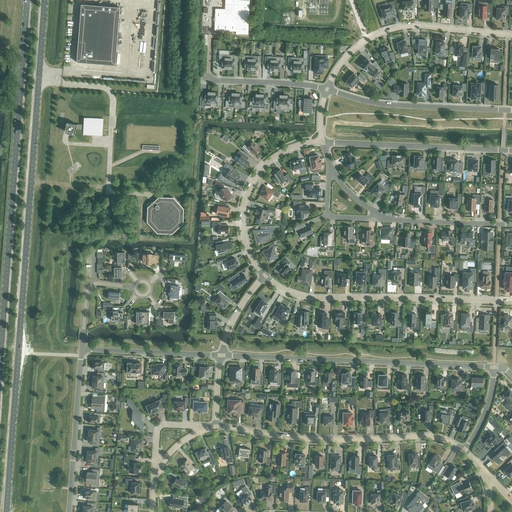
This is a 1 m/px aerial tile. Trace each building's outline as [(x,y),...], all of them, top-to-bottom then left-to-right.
[(236,34),(248,35),(249,0),(225,0),(225,9),(215,9),(214,31),(236,32),(236,34)] [(417,5),(416,0),(410,0),(411,2),(402,2),(402,4),(400,4),(401,8),(403,8),(403,10),(414,9),(414,5),(417,5)] [(437,8),(437,0),(424,0),(424,5),(423,4),(423,8),(424,8),(424,10),(433,11),(433,7),(437,8)] [(455,9),(454,0),(451,0),(451,4),(444,4),(443,16),(451,16),(451,9),(455,9)] [(395,7),(394,1),(391,2),(392,6),(385,8),(385,7),(379,8),(381,13),(382,13),(384,19),(388,18),(390,17),(391,17),(395,16),(393,8),(395,7)] [(491,12),(491,2),(484,2),(484,6),(478,6),(478,11),(477,11),(476,11),(476,15),(477,16),(478,16),(478,18),(486,19),(486,12),(491,12)] [(472,10),(472,4),(466,3),(465,7),(460,6),(460,7),(459,7),(458,12),(460,12),(460,17),(464,18),(467,18),(468,18),(468,10),(472,10)] [(81,4),(76,62),(115,65),(120,7),(81,4)] [(508,13),(508,6),(503,6),(503,9),(497,9),(497,12),(496,12),(496,16),(497,16),(497,19),(500,20),(500,21),(504,21),(504,20),(505,20),(505,13),(508,13)] [(427,43),(427,40),(416,39),(417,44),(418,44),(418,54),(421,54),(421,55),(423,55),(423,54),(426,55),(426,52),(430,53),(430,48),(426,48),(427,45),(427,43)] [(407,48),(405,41),(404,41),(401,41),(401,42),(397,43),(398,44),(396,45),(397,48),(398,48),(400,53),(407,51),(408,54),(412,53),(410,47),(407,48)] [(444,47),(445,43),(441,43),(441,42),(437,42),(435,53),(443,54),(443,56),(447,56),(448,51),(445,50),(445,47),(444,47)] [(455,44),(454,56),(460,56),(459,66),(465,67),(466,53),(463,52),(463,45),(455,44)] [(480,52),(481,47),(477,46),(477,47),(473,47),(471,47),(470,52),(473,52),(472,57),(481,58),(481,53),(480,52)] [(384,47),(383,48),(381,48),(381,49),(381,50),(378,51),(381,59),(382,59),(384,63),(395,59),(393,52),(389,53),(387,47),(384,48),(384,47)] [(498,59),(499,49),(498,49),(498,48),(492,48),(492,49),(491,49),(490,56),(487,55),(486,62),(495,63),(495,62),(495,58),(498,59)] [(297,72),(300,72),(303,72),(303,69),(304,69),(304,68),(303,68),(303,65),(307,65),(307,58),(307,51),(304,51),(303,58),(297,58),(297,72)] [(228,70),(228,55),(219,55),(219,61),(222,61),(222,64),(221,64),(221,66),(222,66),(222,68),(224,69),(228,69),(228,70)] [(228,55),(228,70),(228,69),(231,69),(234,69),(234,66),(235,66),(235,65),(234,65),(234,62),(238,62),(238,55),(228,55)] [(247,70),(251,70),(251,59),(245,59),(245,56),(242,55),(242,62),(245,62),(245,65),(244,65),(244,67),(245,67),(245,69),(247,69),(247,70)] [(251,59),(251,70),(254,70),(257,70),(257,67),(258,67),(258,66),(257,66),(257,63),(261,63),(261,56),(258,56),(257,59),(251,59)] [(270,71),(274,71),(274,57),(265,57),(265,63),(268,63),(268,66),(267,66),(267,68),(268,68),(268,70),(270,70),(270,71)] [(274,57),(274,71),(277,71),(280,71),(280,68),(281,68),(281,67),(280,67),(280,64),(284,64),(284,57),(274,57)] [(293,72),(297,72),(297,58),(288,57),(288,64),(291,64),(291,67),(290,67),(290,69),(291,69),(291,71),(293,71),(293,72)] [(310,57),(310,65),(314,65),(314,73),(323,73),(323,69),(324,69),(325,67),(327,67),(328,59),(315,58),(315,57),(310,57)] [(372,73),(371,75),(375,78),(380,71),(378,70),(380,68),(375,61),(373,64),(366,58),(359,65),(366,71),(368,69),(372,73)] [(364,82),(366,79),(360,74),(358,77),(353,73),(350,76),(348,78),(348,79),(345,82),(348,84),(347,85),(350,88),(351,87),(352,88),(354,85),(355,86),(358,82),(357,81),(360,79),(364,82)] [(430,88),(430,74),(425,74),(425,83),(417,83),(417,94),(419,94),(419,96),(421,96),(421,97),(422,97),(422,96),(423,96),(423,94),(426,95),(426,88),(430,88)] [(483,91),(484,91),(484,83),(476,83),(476,86),(471,85),(471,91),(470,91),(470,95),(471,95),(471,99),(476,99),(476,97),(480,97),(480,93),(480,90),(483,91)] [(399,96),(407,96),(408,84),(400,84),(399,86),(394,86),(394,93),(397,93),(397,92),(399,92),(399,96)] [(446,90),(446,84),(443,84),(443,87),(435,87),(435,97),(443,98),(443,90),(446,90)] [(462,84),(462,86),(453,86),(453,96),(454,96),(454,97),(457,97),(457,96),(458,96),(458,95),(461,95),(461,96),(461,95),(462,95),(462,91),(466,91),(466,84),(462,84)] [(489,100),(498,100),(498,85),(486,85),(486,92),(489,92),(489,100)] [(211,106),(211,103),(211,92),(208,92),(208,93),(205,93),(205,95),(205,97),(205,100),(202,100),(201,106),(211,106)] [(211,103),(217,103),(217,107),(220,107),(221,101),(217,100),(217,97),(218,97),(218,96),(218,93),(215,93),(212,92),(211,92),(211,103)] [(225,107),(235,108),(235,93),(232,93),(232,94),(229,94),(229,96),(229,98),(229,101),(226,101),(225,107)] [(235,93),(235,108),(244,108),(245,102),(241,101),(241,98),(242,98),(242,97),(242,94),(239,94),(236,93),(235,93)] [(249,108),(259,109),(259,94),(256,94),(256,95),(253,95),(253,97),(253,99),(253,102),(250,102),(249,108)] [(259,94),(259,109),(268,109),(269,103),(265,102),(265,99),(266,99),(266,98),(266,95),(263,95),(260,94),(259,94)] [(273,109),(283,110),(283,95),(280,95),(280,96),(277,96),(277,98),(277,100),(277,103),(274,103),(273,109)] [(283,95),(283,110),(292,110),(293,104),(289,103),(289,100),(290,100),(290,99),(289,99),(290,96),(287,96),(284,95),(283,95)] [(298,115),(303,115),(303,112),(312,113),(312,100),(313,100),(313,99),(312,99),(306,98),(306,99),(303,99),(304,99),(303,106),(298,106),(298,115)] [(84,118),(83,135),(102,136),(103,119),(84,118)] [(68,123),(66,131),(75,134),(77,125),(68,123)] [(159,146),(159,150),(168,151),(172,152),(173,152),(173,151),(174,151),(174,150),(176,130),(177,130),(177,129),(176,129),(176,128),(175,128),(129,126),(128,126),(128,127),(127,147),(127,148),(127,149),(137,149),(142,148),(142,145),(159,146)] [(261,150),(252,142),(247,147),(244,145),(242,147),(248,153),(250,150),(255,155),(261,150)] [(237,161),(245,168),(249,162),(243,158),(245,155),(239,151),(237,153),(238,154),(237,156),(239,158),(237,161)] [(353,157),(352,158),(349,153),(344,156),(347,161),(344,162),(348,169),(357,164),(356,162),(357,161),(356,159),(355,158),(354,159),(353,157)] [(317,155),(311,156),(311,157),(310,157),(312,169),(313,169),(314,173),(321,171),(320,167),(321,167),(321,166),(321,165),(320,164),(319,159),(319,158),(319,157),(319,156),(318,155),(317,156),(317,155)] [(393,164),(403,165),(404,157),(400,157),(400,156),(396,155),(396,156),(393,156),(392,161),(387,161),(387,168),(392,168),(393,164)] [(426,164),(423,164),(423,156),(419,156),(419,155),(415,155),(415,156),(414,156),(414,168),(420,168),(419,170),(426,171),(426,164)] [(444,165),(440,165),(441,157),(433,157),(432,168),(440,168),(440,171),(444,171),(444,165)] [(468,171),(477,171),(477,160),(473,160),(473,159),(468,159),(468,171)] [(306,166),(302,167),(300,160),(290,162),(292,170),(293,171),(294,171),(295,171),(296,170),(296,169),(299,168),(301,174),(307,172),(306,166)] [(457,171),(457,173),(462,173),(462,166),(457,165),(458,160),(457,160),(456,160),(454,160),(453,160),(450,160),(450,171),(457,171)] [(494,172),(495,160),(487,160),(486,164),(486,165),(486,167),(483,167),(483,175),(489,175),(489,172),(494,172)] [(233,172),(235,169),(228,165),(226,168),(229,170),(225,177),(236,183),(240,176),(233,172)] [(287,174),(285,176),(280,170),(278,171),(278,170),(275,172),(276,172),(274,174),(280,183),(281,185),(287,180),(288,181),(290,179),(287,174)] [(359,181),(363,185),(364,185),(367,180),(370,182),(374,177),(368,173),(365,177),(360,173),(359,173),(358,175),(357,175),(355,177),(356,178),(355,178),(355,179),(356,179),(355,180),(358,182),(359,181)] [(223,185),(216,182),(214,185),(218,187),(217,191),(220,192),(219,194),(220,196),(223,197),(222,200),(226,201),(230,199),(232,194),(230,194),(230,193),(229,191),(223,188),(222,187),(224,187),(223,185)] [(307,197),(319,197),(319,196),(320,195),(320,191),(319,190),(319,189),(315,189),(312,189),(313,183),(305,183),(305,189),(307,190),(307,197)] [(375,187),(374,186),(373,189),(370,193),(373,194),(378,197),(382,192),(386,193),(390,186),(387,184),(385,187),(378,183),(375,187)] [(272,194),(277,197),(280,193),(274,189),(272,191),(265,186),(262,191),(259,195),(267,201),(272,194)] [(439,198),(443,198),(443,188),(439,188),(439,196),(431,195),(430,200),(429,200),(429,201),(429,203),(429,204),(430,204),(430,205),(435,205),(435,207),(438,207),(438,206),(439,198)] [(394,204),(402,205),(403,195),(395,193),(394,204)] [(457,209),(457,208),(458,202),(461,202),(461,194),(458,194),(457,199),(449,198),(448,198),(448,199),(449,199),(448,208),(449,208),(457,209)] [(494,202),(493,201),(493,200),(485,200),(485,195),(481,194),(481,203),(484,203),(484,211),(493,211),(493,205),(494,205),(494,202)] [(475,201),(478,202),(479,195),(473,195),(473,198),(467,198),(466,210),(475,210),(475,201)] [(183,224),(183,209),(173,198),(159,197),(152,204),(148,207),(147,222),(157,233),(172,234),(183,224)] [(298,219),(303,219),(303,218),(304,213),(308,213),(308,206),(300,205),(300,202),(294,202),(294,206),(297,206),(297,213),(298,213),(297,218),(298,218),(298,219)] [(217,214),(228,216),(229,208),(222,207),(222,204),(216,203),(215,206),(218,207),(217,214)] [(270,212),(274,213),(275,209),(268,207),(267,211),(258,208),(257,210),(256,210),(255,213),(256,214),(255,217),(264,220),(266,214),(269,215),(270,212)] [(222,225),(221,225),(221,222),(212,222),(212,229),(217,228),(217,234),(221,233),(221,234),(224,234),(224,233),(228,233),(228,225),(224,225),(224,226),(222,226),(222,225)] [(296,234),(300,233),(302,237),(313,233),(309,225),(305,227),(305,226),(304,227),(303,224),(294,228),(296,234)] [(253,230),(256,244),(262,241),(264,242),(266,242),(268,241),(269,239),(270,237),(270,235),(270,229),(275,229),(274,226),(275,226),(275,225),(261,226),(261,230),(253,230)] [(343,238),(349,238),(349,244),(354,244),(355,236),(352,235),(352,226),(344,226),(343,238)] [(395,236),(392,236),(392,228),(388,228),(388,229),(381,229),(381,230),(380,230),(380,234),(381,234),(381,239),(390,239),(390,244),(395,244),(395,236)] [(372,234),(370,234),(371,230),(361,230),(361,238),(362,238),(362,241),(365,241),(365,243),(370,243),(370,245),(374,245),(374,235),(372,235),(372,234)] [(455,239),(451,239),(452,231),(445,230),(445,232),(442,232),(441,240),(451,240),(451,245),(455,246),(455,239)] [(432,232),(430,232),(430,231),(426,231),(425,231),(425,232),(424,232),(424,237),(422,237),(422,241),(423,241),(423,246),(424,246),(424,247),(428,247),(428,253),(435,253),(435,245),(431,245),(431,243),(431,242),(431,240),(432,232)] [(323,245),(328,245),(328,250),(334,251),(334,242),(331,242),(331,241),(332,241),(331,241),(332,240),(332,239),(332,233),(331,233),(332,232),(328,232),(328,233),(324,233),(323,245)] [(475,240),(472,239),(472,232),(461,232),(461,241),(469,241),(469,245),(471,245),(471,247),(475,248),(475,240)] [(415,239),(410,239),(410,233),(404,233),(404,237),(401,237),(400,246),(409,246),(409,248),(414,248),(415,239)] [(482,247),(491,248),(492,235),(483,234),(483,238),(482,238),(481,242),(483,242),(482,247)] [(231,242),(223,244),(222,240),(215,242),(216,245),(217,250),(219,255),(218,255),(218,256),(226,252),(225,251),(230,250),(229,248),(232,247),(231,242)] [(273,248),(275,246),(274,243),(268,246),(270,249),(263,252),(265,255),(266,255),(268,261),(270,261),(271,262),(273,261),(274,260),(273,259),(277,257),(273,248)] [(97,258),(98,258),(98,264),(97,264),(97,273),(104,273),(104,264),(105,264),(105,258),(104,258),(104,252),(97,252),(97,258)] [(114,262),(114,265),(121,265),(121,263),(125,263),(125,252),(117,252),(117,262),(114,262)] [(143,262),(148,262),(148,263),(151,263),(151,262),(155,262),(158,262),(158,255),(155,255),(151,255),(151,253),(148,253),(148,255),(143,255),(143,262)] [(179,259),(179,261),(184,261),(185,256),(185,255),(181,255),(181,253),(173,253),(173,254),(170,254),(170,264),(174,264),(175,259),(179,259)] [(221,261),(222,264),(225,263),(228,269),(232,268),(232,269),(236,268),(235,266),(238,265),(238,264),(237,261),(236,259),(228,261),(227,258),(221,261)] [(286,258),(281,263),(284,265),(279,270),(284,276),(291,269),(288,265),(290,263),(286,258)] [(121,265),(114,265),(114,267),(113,267),(114,278),(122,278),(122,267),(121,267),(121,265)] [(505,290),(511,290),(511,267),(507,267),(506,267),(506,268),(506,272),(505,272),(505,273),(505,274),(504,274),(503,277),(504,278),(505,278),(505,279),(504,279),(503,280),(503,282),(504,283),(505,283),(505,284),(504,284),(503,285),(503,288),(504,289),(505,289),(504,290),(505,290)] [(400,279),(404,279),(404,268),(397,268),(397,272),(393,272),(393,282),(397,282),(398,282),(399,282),(399,283),(400,283),(400,282),(400,283),(400,279)] [(436,280),(439,280),(440,268),(434,268),(434,276),(428,276),(428,287),(436,287),(436,280)] [(382,278),(386,278),(386,269),(382,269),(381,271),(379,271),(378,275),(374,275),(374,276),(373,276),(372,280),(374,280),(373,285),(374,285),(374,286),(378,286),(378,285),(381,285),(382,278)] [(476,273),(475,273),(476,269),(471,269),(471,273),(464,273),(463,277),(462,277),(462,282),(463,282),(463,288),(464,288),(464,289),(468,289),(468,288),(472,288),(472,283),(472,284),(472,281),(475,281),(476,281),(476,273)] [(304,270),(303,277),(299,277),(298,283),(303,283),(303,284),(310,285),(310,283),(311,282),(311,280),(310,279),(311,271),(304,270)] [(419,279),(421,279),(422,270),(415,270),(415,273),(410,273),(409,285),(418,285),(418,281),(419,280),(419,279)] [(329,278),(332,278),(333,271),(324,271),(324,276),(321,275),(321,279),(320,279),(320,282),(321,282),(321,286),(329,286),(329,278)] [(346,279),(350,279),(351,271),(346,271),(346,274),(338,274),(337,286),(345,286),(346,279)] [(359,283),(359,284),(362,284),(362,283),(364,283),(365,279),(368,279),(368,272),(365,272),(365,273),(357,272),(357,276),(355,276),(355,280),(356,280),(356,283),(359,283)] [(236,274),(228,279),(231,285),(233,284),(236,288),(248,281),(243,274),(240,276),(239,276),(238,276),(236,274)] [(454,280),(458,280),(458,274),(454,274),(454,276),(446,276),(446,287),(448,287),(448,288),(452,288),(452,287),(454,288),(454,280)] [(490,281),(489,281),(489,276),(482,275),(482,280),(481,280),(481,289),(483,289),(484,290),(486,290),(487,290),(487,289),(490,289),(490,281)] [(219,283),(216,286),(222,291),(225,288),(219,283)] [(169,297),(178,298),(180,287),(170,286),(170,292),(169,293),(168,294),(168,295),(169,295),(169,297)] [(107,299),(119,300),(120,292),(108,291),(107,299)] [(222,297),(224,295),(219,291),(217,294),(220,296),(215,302),(223,308),(224,309),(227,305),(226,305),(228,302),(222,297)] [(255,311),(261,314),(265,307),(264,307),(267,303),(262,300),(261,301),(259,299),(253,308),(255,310),(255,311)] [(286,318),(284,317),(289,308),(286,307),(285,308),(283,306),(283,305),(280,303),(278,308),(279,308),(275,316),(280,318),(279,320),(283,322),(286,318)] [(111,320),(114,320),(119,320),(119,321),(123,321),(123,318),(122,318),(122,313),(118,313),(118,312),(113,312),(113,316),(111,316),(111,320)] [(174,318),(174,312),(163,312),(163,318),(168,318),(168,323),(174,323),(174,318)] [(308,324),(308,312),(300,312),(300,316),(299,316),(299,317),(296,317),(296,326),(303,326),(303,324),(308,324)] [(347,320),(344,320),(344,313),(335,312),(335,316),(334,316),(334,319),(335,320),(335,321),(336,321),(336,326),(342,326),(342,325),(347,325),(347,320)] [(352,316),(353,316),(353,323),(361,323),(361,329),(365,329),(366,321),(361,321),(362,313),(354,312),(353,313),(352,316)] [(327,321),(326,320),(326,313),(318,313),(317,326),(323,327),(323,329),(329,329),(329,321),(327,321)] [(402,321),(398,321),(398,313),(391,313),(390,324),(395,324),(394,326),(401,327),(402,321)] [(426,313),(425,319),(424,322),(425,322),(425,327),(431,328),(431,327),(435,328),(436,328),(436,321),(431,320),(431,313),(426,313)] [(456,322),(452,321),(452,315),(450,315),(450,313),(446,313),(446,315),(443,314),(443,326),(445,326),(445,328),(450,328),(450,326),(452,326),(451,329),(455,330),(456,322)] [(217,318),(216,318),(216,314),(208,314),(208,318),(207,330),(216,330),(216,326),(217,326),(218,322),(217,322),(217,318)] [(380,315),(380,314),(377,314),(377,315),(372,315),(371,315),(371,320),(372,320),(372,325),(380,325),(380,326),(383,326),(383,320),(380,320),(380,315)] [(416,320),(416,319),(416,314),(407,314),(407,326),(412,326),(412,329),(419,329),(419,321),(416,320)] [(473,326),(469,326),(470,314),(462,314),(461,326),(467,326),(467,329),(469,329),(469,332),(472,332),(473,326)] [(259,322),(263,317),(260,315),(256,320),(257,321),(255,324),(254,324),(253,325),(259,329),(263,324),(259,322)] [(479,329),(488,329),(489,315),(479,315),(479,323),(476,323),(475,332),(479,332),(479,329)] [(511,325),(511,326),(511,317),(508,317),(508,316),(504,316),(504,317),(503,317),(503,328),(511,328),(511,332),(511,331),(511,325)] [(263,327),(261,332),(270,337),(272,332),(263,327)] [(97,371),(104,372),(104,370),(108,370),(108,364),(107,363),(104,363),(103,363),(103,362),(93,361),(93,368),(97,368),(97,371)] [(128,363),(127,372),(128,372),(132,372),(132,373),(136,373),(136,372),(141,373),(141,372),(141,364),(142,364),(142,363),(141,363),(141,364),(136,363),(133,363),(128,363)] [(152,365),(151,374),(163,375),(163,379),(167,380),(167,373),(164,373),(164,364),(157,364),(157,365),(152,365)] [(173,365),(173,375),(181,376),(181,375),(186,375),(187,369),(183,369),(181,369),(181,365),(173,365)] [(200,367),(200,378),(208,378),(209,367),(206,367),(206,366),(203,366),(203,367),(200,367)] [(240,383),(244,383),(245,375),(241,375),(241,371),(238,368),(230,367),(230,372),(229,373),(229,376),(230,377),(230,381),(231,381),(232,382),(235,382),(235,381),(240,381),(240,383)] [(259,385),(263,385),(263,376),(259,376),(260,369),(251,368),(251,375),(250,375),(250,378),(251,378),(251,379),(259,379),(259,385)] [(270,374),(269,374),(269,378),(270,378),(270,381),(277,382),(277,385),(280,385),(281,379),(278,378),(278,371),(276,371),(276,369),(273,369),(272,371),(270,371),(270,374)] [(292,387),(299,387),(300,378),(295,378),(295,371),(287,371),(287,375),(286,375),(285,376),(285,378),(286,379),(287,379),(286,383),(292,383),(292,387)] [(307,371),(307,376),(306,376),(306,380),(307,380),(307,381),(310,381),(311,383),(311,385),(317,385),(318,379),(314,378),(315,371),(307,371)] [(329,383),(329,386),(329,390),(335,390),(335,380),(332,380),(332,372),(324,371),(324,382),(328,382),(329,383)] [(347,387),(354,387),(355,380),(351,380),(351,374),(350,374),(350,372),(347,372),(347,374),(342,374),(342,375),(340,374),(340,379),(342,379),(342,383),(347,384),(347,387)] [(93,375),(93,382),(104,382),(104,373),(97,373),(97,376),(93,375)] [(398,374),(397,383),(395,383),(395,387),(397,387),(397,388),(405,388),(405,390),(409,390),(410,384),(406,384),(406,375),(398,374)] [(379,375),(378,385),(384,385),(384,389),(390,389),(390,382),(387,381),(387,376),(386,375),(385,375),(383,375),(382,375),(379,375)] [(416,388),(424,388),(424,391),(427,391),(428,383),(424,383),(425,376),(417,375),(416,379),(415,379),(415,382),(416,382),(416,388)] [(440,390),(446,390),(446,384),(443,384),(443,376),(442,376),(440,376),(439,376),(437,376),(436,386),(440,386),(440,390)] [(360,387),(367,388),(367,387),(373,387),(373,381),(369,381),(367,381),(367,377),(360,377),(360,387)] [(471,386),(482,386),(482,378),(478,378),(476,378),(471,378),(471,386)] [(452,380),(452,389),(456,389),(456,391),(464,391),(464,385),(461,385),(461,381),(452,380)] [(104,382),(93,382),(92,388),(96,388),(96,391),(103,392),(104,382)] [(507,408),(509,411),(511,408),(511,392),(509,390),(507,392),(505,390),(502,393),(504,395),(503,395),(508,401),(506,403),(509,406),(507,408)] [(92,397),(92,403),(105,403),(105,395),(98,394),(97,397),(92,397)] [(163,394),(162,399),(159,400),(155,402),(154,400),(150,402),(151,404),(146,406),(150,414),(154,412),(155,412),(155,411),(157,411),(158,411),(158,410),(163,408),(161,403),(162,402),(166,403),(167,395),(163,394)] [(142,414),(142,413),(127,397),(127,403),(133,409),(132,418),(136,422),(136,424),(140,428),(140,431),(143,431),(144,422),(139,416),(141,414),(142,414)] [(185,398),(185,402),(175,402),(175,404),(173,404),(173,408),(175,408),(175,409),(178,410),(178,411),(182,411),(182,410),(185,410),(185,404),(188,404),(188,398),(185,398)] [(191,398),(190,404),(194,404),(194,411),(207,411),(207,402),(199,402),(199,398),(191,398)] [(243,401),(230,400),(226,400),(226,404),(228,405),(228,413),(232,413),(235,413),(236,413),(239,413),(240,407),(243,407),(243,401)] [(294,408),(288,408),(288,416),(287,416),(286,419),(287,419),(287,422),(295,423),(296,417),(296,414),(297,414),(297,408),(301,408),(301,402),(295,401),(294,408)] [(105,403),(92,403),(92,408),(96,409),(96,412),(104,412),(105,403)] [(273,403),(272,411),(269,410),(268,420),(275,421),(276,414),(279,415),(280,404),(273,403)] [(261,404),(260,408),(250,407),(249,415),(253,416),(253,417),(253,416),(255,416),(255,417),(255,416),(259,417),(260,410),(263,411),(264,405),(261,404)] [(429,406),(429,410),(421,410),(421,421),(429,422),(429,414),(432,414),(433,406),(429,406)] [(388,415),(392,415),(391,408),(385,409),(386,413),(380,413),(380,419),(379,420),(379,423),(380,423),(381,424),(385,423),(385,424),(388,424),(388,423),(389,423),(388,415)] [(450,415),(454,416),(455,410),(450,409),(450,412),(447,412),(447,410),(440,409),(440,414),(441,414),(441,417),(439,417),(438,422),(449,423),(450,415)] [(361,420),(360,421),(360,422),(360,423),(361,423),(361,424),(361,425),(370,425),(370,418),(374,417),(373,410),(369,411),(369,413),(361,413),(361,420)] [(409,412),(409,411),(408,411),(398,412),(398,413),(398,420),(398,421),(399,421),(409,420),(409,419),(409,412)] [(304,412),(304,417),(306,417),(305,424),(306,424),(314,424),(315,424),(315,415),(309,414),(309,413),(304,412)] [(88,422),(98,423),(98,422),(100,422),(100,413),(94,413),(94,416),(89,416),(88,422)] [(341,418),(343,418),(344,424),(346,424),(346,425),(350,425),(349,424),(352,424),(352,420),(352,417),(352,413),(341,413),(341,418)] [(324,417),(324,425),(330,425),(332,425),(333,425),(334,417),(324,417)] [(468,427),(467,427),(469,423),(461,420),(457,430),(465,433),(466,430),(467,430),(468,427)] [(89,430),(88,436),(100,437),(100,436),(98,436),(99,430),(100,431),(100,427),(97,427),(97,430),(89,430)] [(497,441),(499,443),(503,439),(501,436),(499,438),(494,432),(489,437),(489,436),(486,439),(485,440),(491,446),(497,441)] [(100,437),(88,436),(88,442),(92,442),(92,445),(99,446),(100,437)] [(142,447),(142,440),(132,440),(131,451),(141,452),(141,447),(142,447)] [(504,442),(495,450),(498,453),(492,458),(498,464),(502,460),(499,457),(503,453),(506,456),(511,452),(505,446),(507,445),(504,442)] [(220,448),(222,459),(227,458),(228,463),(233,462),(232,451),(228,452),(228,447),(220,448)] [(252,456),(249,456),(250,449),(239,447),(238,456),(242,457),(241,458),(245,459),(245,457),(248,458),(247,463),(251,463),(252,456)] [(87,451),(87,457),(98,458),(99,448),(96,448),(95,451),(87,451)] [(194,454),(196,458),(198,457),(199,460),(202,458),(202,460),(206,458),(206,457),(209,455),(205,448),(196,452),(196,453),(194,454)] [(259,450),(258,461),(266,462),(266,465),(269,465),(270,459),(267,459),(268,451),(259,450)] [(276,464),(285,465),(284,471),(288,471),(289,461),(286,461),(286,453),(284,453),(283,452),(283,453),(277,452),(276,464)] [(410,467),(417,467),(417,468),(420,468),(419,460),(417,460),(416,453),(409,454),(410,467)] [(296,454),(295,465),(301,465),(301,468),(303,468),(303,472),(307,472),(307,465),(304,465),(305,455),(296,454)] [(319,470),(325,470),(326,464),(323,464),(323,456),(321,456),(321,455),(320,454),(318,454),(317,455),(317,456),(316,456),(315,460),(314,460),(314,461),(313,463),(314,464),(315,464),(315,466),(319,466),(319,470)] [(374,471),(380,472),(380,467),(377,467),(377,456),(375,456),(375,455),(371,455),(371,456),(369,456),(369,461),(368,461),(368,465),(369,465),(369,467),(374,467),(374,471)] [(396,469),(396,470),(401,470),(400,462),(396,462),(396,455),(388,455),(388,458),(387,459),(387,463),(388,463),(388,469),(396,469)] [(434,455),(429,464),(433,467),(431,469),(437,473),(440,467),(437,465),(441,459),(439,458),(440,457),(436,455),(436,456),(434,455)] [(332,456),(331,469),(335,469),(335,471),(339,471),(339,473),(343,473),(343,465),(340,465),(340,457),(332,456)] [(351,456),(351,460),(350,460),(349,465),(351,465),(351,468),(356,468),(356,474),(361,474),(362,467),(358,467),(359,457),(351,456)] [(98,458),(87,457),(86,463),(94,464),(94,467),(97,467),(98,458)] [(124,457),(124,460),(128,460),(128,462),(130,462),(130,466),(128,466),(127,470),(129,470),(129,472),(138,473),(138,469),(140,469),(141,465),(139,465),(139,463),(133,462),(133,457),(124,457)] [(181,466),(188,474),(192,470),(195,473),(199,469),(195,465),(193,467),(187,460),(181,466)] [(445,466),(440,474),(442,476),(444,476),(447,478),(449,477),(451,479),(451,478),(453,475),(455,476),(458,469),(450,465),(449,467),(448,468),(445,466)] [(87,472),(86,478),(99,479),(100,470),(92,469),(92,472),(87,472)] [(99,479),(86,478),(86,483),(91,484),(91,487),(98,487),(99,479)] [(243,478),(232,482),(234,487),(245,483),(243,478)] [(130,493),(138,494),(139,490),(139,489),(139,487),(139,483),(132,482),(132,479),(126,479),(125,485),(131,485),(130,493)] [(173,484),(180,488),(182,485),(184,486),(186,484),(187,481),(184,480),(183,482),(176,479),(173,484)] [(450,486),(454,495),(460,492),(461,494),(465,492),(466,494),(472,491),(471,489),(472,489),(468,482),(458,487),(456,484),(450,486)] [(261,499),(263,499),(263,500),(269,500),(271,500),(271,492),(275,492),(275,485),(268,484),(268,487),(265,487),(265,492),(261,491),(261,499)] [(280,500),(282,500),(282,501),(285,501),(286,500),(288,500),(288,492),(293,492),(293,485),(287,485),(287,489),(285,489),(285,490),(280,489),(280,492),(279,493),(279,496),(280,496),(280,500)] [(249,496),(251,494),(245,486),(241,489),(245,495),(242,497),(242,496),(237,500),(242,506),(251,499),(249,496)] [(307,494),(310,494),(310,487),(305,487),(305,492),(300,492),(299,501),(307,501),(307,494)] [(325,494),(329,495),(329,489),(323,488),(323,492),(317,492),(317,502),(318,502),(319,503),(321,503),(322,502),(325,502),(325,494)] [(337,489),(337,490),(334,490),(334,495),(332,495),(332,500),(334,500),(334,502),(336,502),(336,504),(340,504),(340,503),(342,503),(343,499),(342,499),(342,496),(343,496),(343,491),(341,491),(341,489),(337,489)] [(371,504),(379,504),(379,497),(382,497),(383,491),(377,490),(377,494),(371,494),(371,495),(370,495),(370,496),(370,497),(370,498),(370,499),(371,499),(371,504)] [(88,500),(94,501),(95,492),(93,492),(93,491),(83,491),(83,497),(88,497),(88,500)] [(353,503),(361,504),(361,503),(361,491),(362,491),(361,491),(353,491),(353,494),(351,494),(350,500),(351,500),(353,500),(353,503)] [(415,494),(419,498),(412,506),(410,504),(407,507),(409,509),(407,511),(409,511),(413,511),(415,510),(416,511),(417,511),(423,506),(422,505),(428,499),(418,491),(415,494)] [(403,492),(401,496),(394,493),(392,498),(391,497),(389,502),(391,502),(390,504),(393,505),(392,506),(397,508),(397,506),(398,507),(401,498),(404,499),(406,494),(403,492)] [(171,499),(170,507),(172,507),(172,509),(176,509),(176,507),(183,508),(184,500),(187,501),(187,497),(179,496),(178,499),(171,499)] [(458,500),(459,504),(461,503),(461,506),(460,506),(462,510),(463,510),(463,511),(468,509),(468,511),(472,509),(472,508),(473,508),(473,507),(475,506),(473,502),(472,503),(471,500),(466,501),(465,498),(458,500)] [(232,511),(229,509),(231,506),(226,501),(221,506),(223,508),(220,511),(232,511)] [(83,506),(83,511),(94,511),(95,504),(87,503),(87,506),(83,506)]
